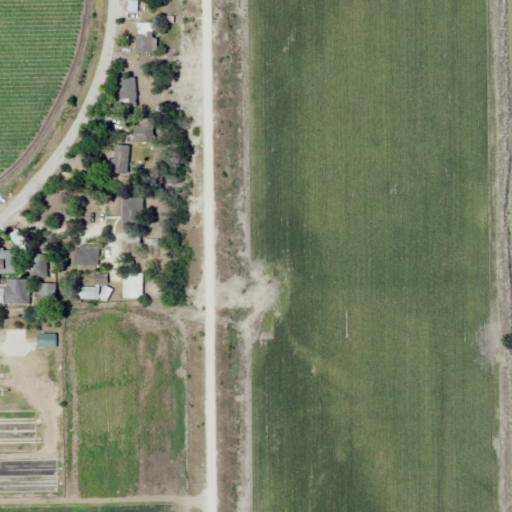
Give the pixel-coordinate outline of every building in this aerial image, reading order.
[(136,51),(153,51),(153,22),(136,22),(136,51)] [(121,77),(121,106),(136,106),(136,77),(121,77)] [(153,142),(153,118),(136,118),(136,142),(153,142)] [(127,174),(130,145),(116,144),(112,172),(127,174)] [(140,197),(122,197),(122,219),(140,219),(140,197)] [(99,264),(99,245),(74,245),(74,264),(99,264)] [(0,270),(15,271),(15,250),(0,250),(0,258),(0,270)] [(32,277),(47,277),(47,258),(32,258),(32,277)] [(142,297),(142,272),(123,272),(123,297),(142,297)] [(28,278),(6,278),(6,300),(28,300),(28,278)] [(55,287),(38,287),(38,300),(55,300),(55,287)] [(0,448),(33,448),(32,430),(19,430),(20,445),(4,446),(4,436),(0,436),(0,448)]
